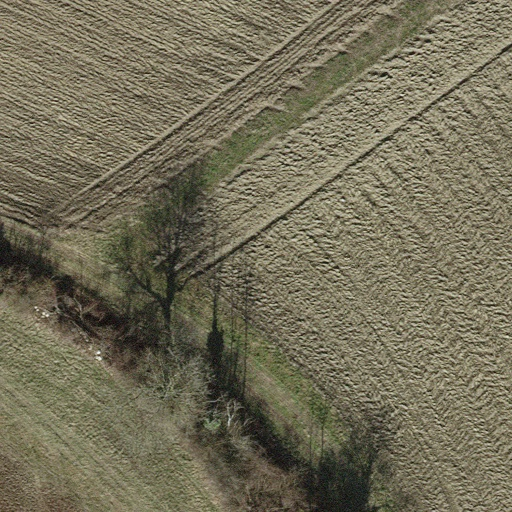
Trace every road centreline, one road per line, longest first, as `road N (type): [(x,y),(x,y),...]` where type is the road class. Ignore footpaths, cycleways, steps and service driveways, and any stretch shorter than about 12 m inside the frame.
road 1 (track): [(0,244),(81,272),(438,0)]
road 2 (track): [(357,511),(295,417),(81,272)]
